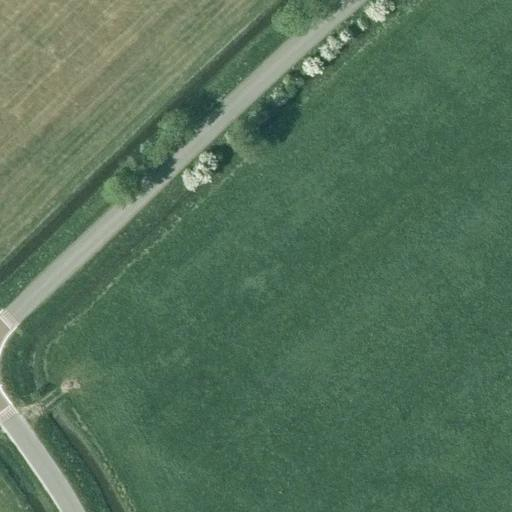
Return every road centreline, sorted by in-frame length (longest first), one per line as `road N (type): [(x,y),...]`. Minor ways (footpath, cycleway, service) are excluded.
road 1 (tertiary): [(0,328),(352,0)]
road 2 (tertiary): [(69,511),(0,411)]
